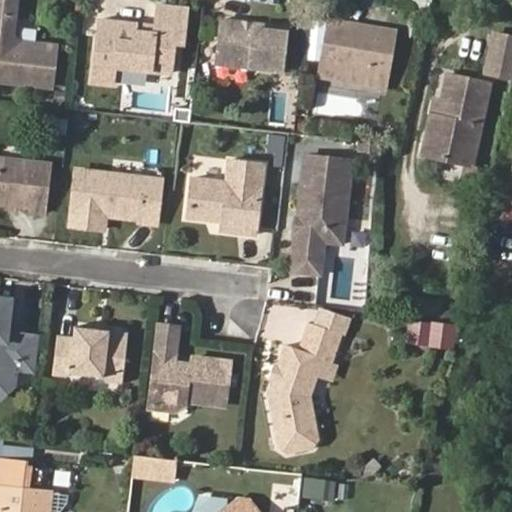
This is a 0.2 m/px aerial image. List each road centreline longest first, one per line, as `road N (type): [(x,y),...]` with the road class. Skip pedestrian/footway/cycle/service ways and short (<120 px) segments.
road 1 (residential): [(0,253),(204,279),(231,299)]
road 2 (unknown): [(477,0),(440,31),(404,141)]
